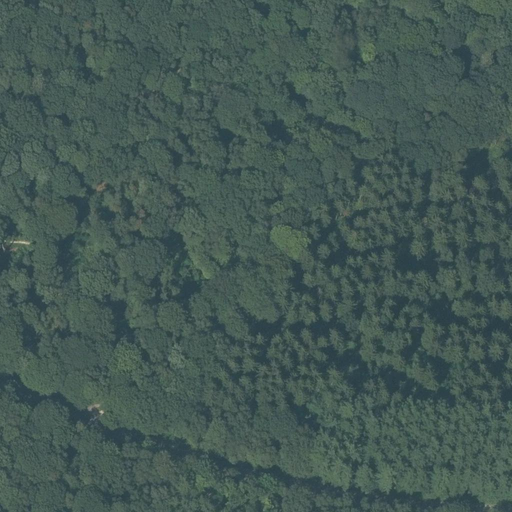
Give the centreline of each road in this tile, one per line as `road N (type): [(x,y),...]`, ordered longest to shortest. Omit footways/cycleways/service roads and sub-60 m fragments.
road 1 (tertiary): [(0,381),(166,449),(270,480),(386,502),(511,511)]
road 2 (track): [(89,418),(110,387),(203,383),(303,259),(511,181)]
road 3 (unknown): [(187,387),(253,420),(313,433),(389,420),(511,422)]
road 4 (unknown): [(187,387),(124,355),(64,265),(0,240)]
